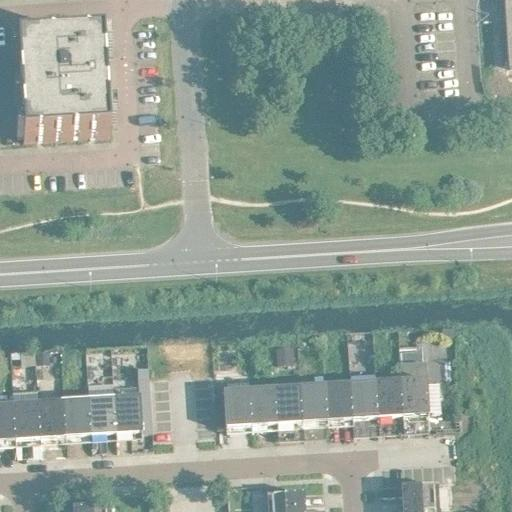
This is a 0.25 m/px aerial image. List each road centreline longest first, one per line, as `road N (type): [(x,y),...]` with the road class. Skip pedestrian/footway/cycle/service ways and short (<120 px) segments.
road 1 (residential): [(0,163),(134,153),(126,4)]
road 2 (residential): [(202,260),(184,1)]
road 3 (tertiary): [(202,260),(444,245)]
road 4 (tertiary): [(0,272),(202,260)]
road 5 (unknown): [(479,0),(492,111),(412,118)]
road 6 (residential): [(21,481),(186,470)]
road 7 (residential): [(186,470),(351,459)]
road 8 (residential): [(0,12),(126,4)]
